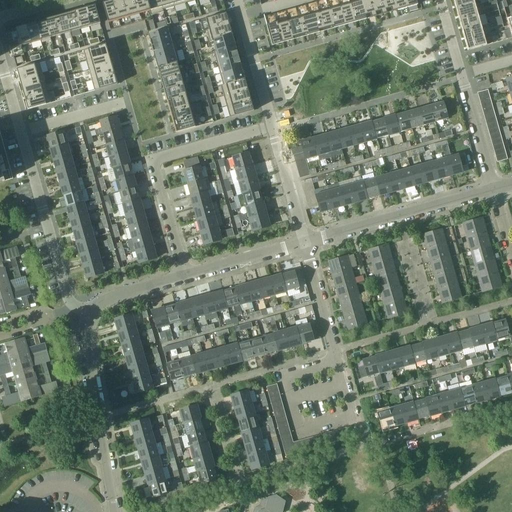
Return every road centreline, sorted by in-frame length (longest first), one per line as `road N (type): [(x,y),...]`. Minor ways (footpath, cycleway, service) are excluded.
road 1 (residential): [(184,277),(154,162),(272,126)]
road 2 (unclassified): [(115,511),(89,313)]
road 3 (unclassified): [(304,243),(493,190)]
road 4 (residential): [(73,305),(21,132)]
road 5 (residential): [(272,126),(237,0)]
road 6 (unclassified): [(184,277),(304,243)]
road 7 (residential): [(338,361),(304,243)]
road 8 (residential): [(304,243),(272,126)]
road 9 (residential): [(493,190),(461,74)]
